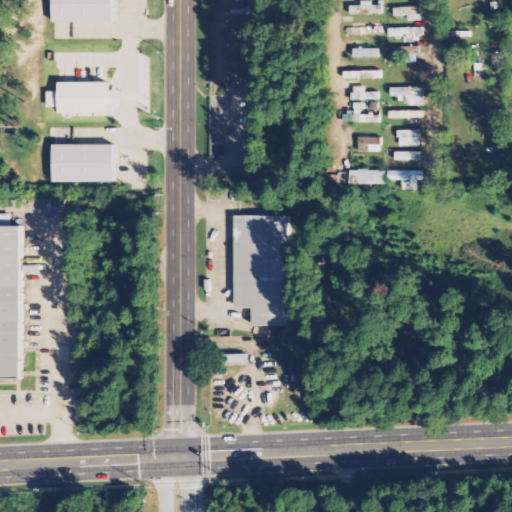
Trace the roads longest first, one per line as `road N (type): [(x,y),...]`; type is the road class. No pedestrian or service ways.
road 1 (trunk): [(0,464),(511,440)]
road 2 (tertiary): [(180,0),(182,456)]
